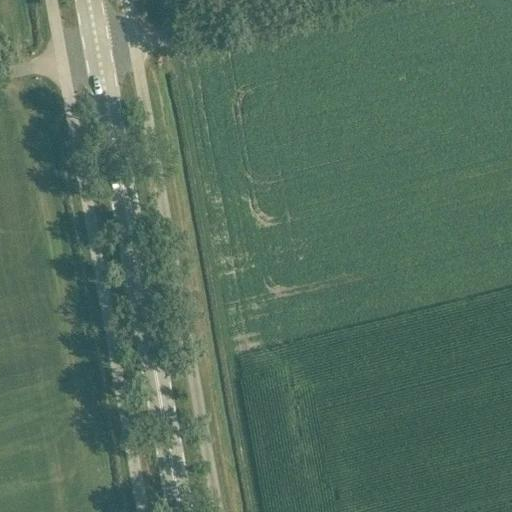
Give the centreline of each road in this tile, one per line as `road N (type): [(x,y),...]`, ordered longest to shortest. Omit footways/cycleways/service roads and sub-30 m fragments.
road 1 (unclassified): [(218,511),(134,43)]
road 2 (primary): [(180,511),(98,54)]
road 3 (unclassified): [(141,511),(61,64)]
road 4 (unclassified): [(134,43),(312,0)]
